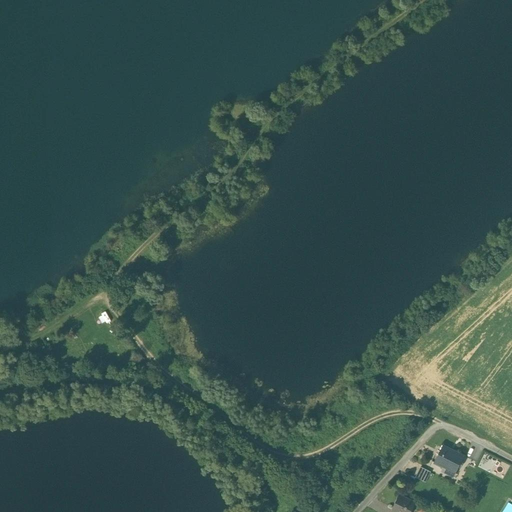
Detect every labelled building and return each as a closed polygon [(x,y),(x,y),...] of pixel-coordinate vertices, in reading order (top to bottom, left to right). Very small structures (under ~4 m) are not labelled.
[(96,314),(101,322),(108,318),(103,310),(96,314)] [(443,446),(434,463),(455,473),(463,456),(443,446)] [(421,466),(415,478),(425,483),(431,471),(421,466)] [(411,511),(415,503),(399,495),(391,510),(395,511),(411,511)] [(511,511),(511,503),(508,501),(501,511),(511,511)]
